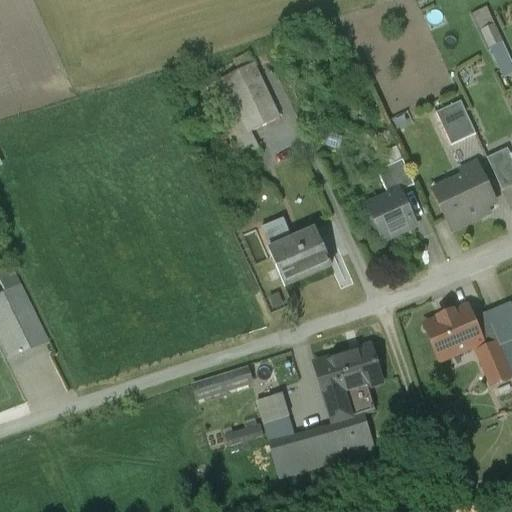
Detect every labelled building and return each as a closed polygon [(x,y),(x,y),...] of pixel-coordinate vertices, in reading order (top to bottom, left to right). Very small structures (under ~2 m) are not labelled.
[(507,78),(511,75),(511,51),(492,7),(478,13),(507,78)] [(252,67),(203,89),(238,165),(257,156),(247,134),(276,120),(252,67)] [(460,103),(435,115),(450,148),(475,136),(460,103)] [(511,162),(506,150),(486,160),(501,192),(511,187),(511,162)] [(401,162),(376,174),(387,198),(398,193),(399,194),(413,187),(401,162)] [(475,166),(461,172),(464,178),(432,192),(451,232),(479,218),(477,213),(494,205),(475,166)] [(387,198),(367,208),(372,219),(366,222),(380,240),(381,240),(382,243),(414,228),(399,194),(398,193),(387,198)] [(313,232),(284,244),(275,222),(258,229),(268,251),(266,252),(281,288),(328,267),(313,232)] [(4,292),(0,294),(0,346),(7,361),(31,350),(4,292)] [(465,310),(452,315),(451,314),(437,320),(438,321),(425,327),(439,362),(480,345),(465,310)] [(495,346),(476,354),(490,387),(510,379),(495,346)] [(369,349),(313,365),(326,408),(355,400),(353,394),(380,386),(369,349)] [(198,385),(203,400),(247,386),(242,370),(198,385)] [(362,416),(331,425),(337,446),(368,438),(362,416)] [(335,459),(330,442),(319,445),(324,462),(335,459)]
